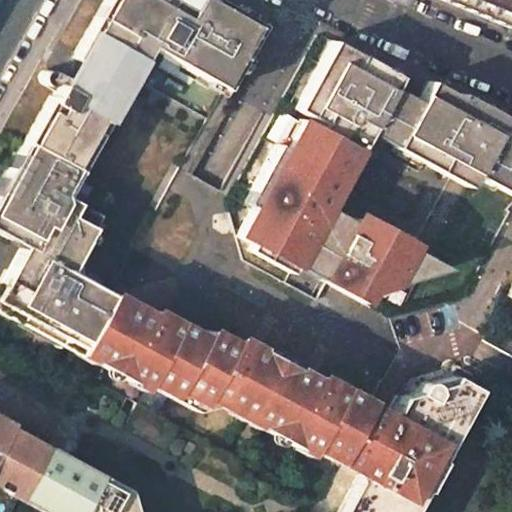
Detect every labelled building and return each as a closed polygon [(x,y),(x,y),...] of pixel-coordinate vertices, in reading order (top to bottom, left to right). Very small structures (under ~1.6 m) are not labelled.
[(79,172),(141,58),(151,40),(165,48),(162,53),(225,87),(253,35),(192,1),(188,8),(176,2),(171,9),(154,0),(106,0),(76,53),(86,58),(72,82),(47,68),(41,70),(39,72),(38,78),(41,83),(54,90),(25,142),(79,172)] [(511,0),(442,0),(511,28),(511,0)] [(326,204),(367,131),(466,186),(471,174),(511,196),(511,128),(428,81),(417,101),(390,86),(395,79),(330,40),(293,107),(323,123),(319,131),(296,118),(280,148),(274,144),(248,190),(256,194),(234,232),(234,234),(250,242),(247,248),(290,273),(293,266),(294,266),(318,279),(325,283),(361,302),(366,292),(415,277),(427,256),(397,240),(400,234),(368,217),(365,222),(353,215),(352,218),(326,204)] [(79,172),(25,142),(0,187),(0,226),(15,235),(22,222),(37,231),(30,243),(8,283),(4,280),(1,279),(0,281),(0,306),(79,348),(80,345),(109,292),(84,280),(82,285),(69,278),(69,272),(99,217),(65,198),(79,172)] [(30,243),(26,241),(4,280),(8,283),(30,243)] [(247,346),(235,339),(232,344),(206,329),(202,337),(201,337),(150,309),(148,313),(109,292),(80,345),(96,354),(94,357),(129,376),(140,373),(159,383),(167,381),(208,403),(215,402),(229,409),(235,406),(238,405),(255,414),(255,417),(256,422),(257,424),(295,444),(303,443),(320,452),(330,450),(339,454),(366,404),(313,375),(311,378),(261,351),(256,358),(244,352),(247,346)] [(244,352),(256,358),(261,351),(249,344),(248,346),(244,352)] [(76,353),(91,362),(94,357),(96,354),(80,345),(79,348),(76,353)] [(398,398),(388,416),(357,472),(335,511),(413,511),(479,391),(453,377),(448,385),(434,388),(431,384),(431,383),(429,382),(424,383),(422,384),(416,393),(398,398)] [(450,378),(431,384),(434,388),(448,385),(453,377),(450,378)] [(154,385),(194,407),(200,405),(208,404),(208,403),(167,381),(159,383),(154,385)] [(366,404),(336,461),(357,472),(388,416),(366,404)] [(226,410),(257,426),(257,424),(256,422),(255,417),(255,414),(238,405),(235,406),(229,409),(228,409),(226,410)] [(0,480),(20,491),(22,487),(44,447),(7,428),(8,424),(0,419),(0,480)] [(64,511),(133,511),(127,488),(70,457),(45,443),(44,447),(22,487),(57,508),(64,511)] [(320,452),(336,461),(339,454),(330,450),(320,452)] [(20,491),(0,480),(0,490),(16,499),(20,491)] [(57,508),(22,487),(20,491),(16,499),(40,511),(64,511),(57,508)]
